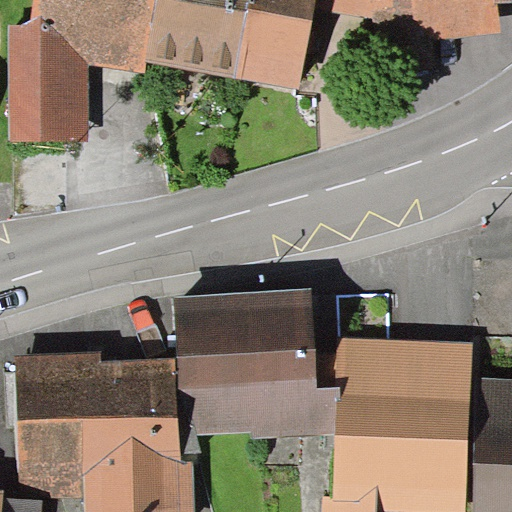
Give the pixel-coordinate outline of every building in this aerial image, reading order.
[(236,76),(246,0),(30,0),(25,33),(10,31),(9,143),(64,143),(64,46),(236,76)] [(309,6),(370,17),(368,0),(246,0),(236,76),(295,87),(309,6)] [(368,0),(370,17),(376,70),(421,66),(414,5),(491,0),(368,0)] [(253,417),(331,424),(333,383),(310,383),(305,300),(172,308),(190,431),(251,437),(253,417)] [(196,455),(190,431),(170,369),(10,376),(14,476),(16,476),(17,494),(21,502),(84,500),(85,464),(171,468),(171,455),(196,455)] [(460,506),(463,384),(333,377),(333,383),(331,424),(329,511),(367,511),(368,502),(460,506)] [(511,511),(511,387),(475,386),(471,511),(511,511)] [(171,511),(171,468),(85,464),(84,500),(84,511),(171,511)] [(0,511),(30,511),(32,505),(0,502),(0,511)]
